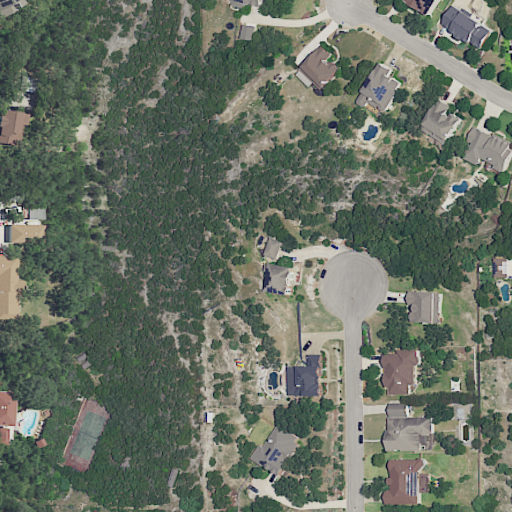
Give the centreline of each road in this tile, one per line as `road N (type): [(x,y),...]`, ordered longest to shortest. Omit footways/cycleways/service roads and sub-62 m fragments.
road 1 (residential): [(353,511),(351,281)]
road 2 (residential): [(511,103),(348,3)]
